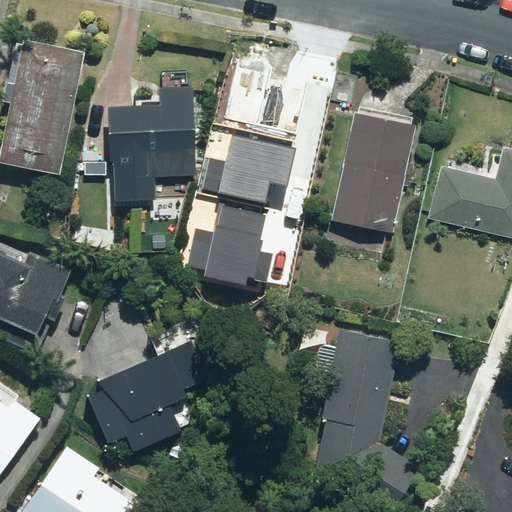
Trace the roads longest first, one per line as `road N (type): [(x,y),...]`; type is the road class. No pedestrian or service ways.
road 1 (unknown): [(511,300),(426,511)]
road 2 (unknown): [(0,454),(130,307)]
road 3 (residential): [(347,0),(511,35)]
